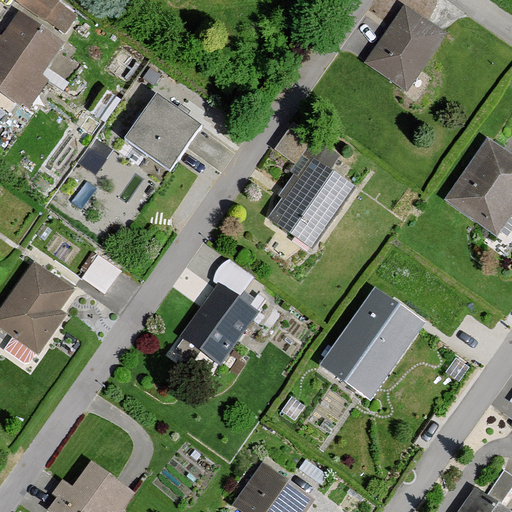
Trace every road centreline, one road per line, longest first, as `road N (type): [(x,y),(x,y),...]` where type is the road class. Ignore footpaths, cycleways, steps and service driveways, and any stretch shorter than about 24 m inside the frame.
road 1 (residential): [(0,511),(356,0)]
road 2 (residential): [(396,511),(511,350),(511,30),(467,0)]
